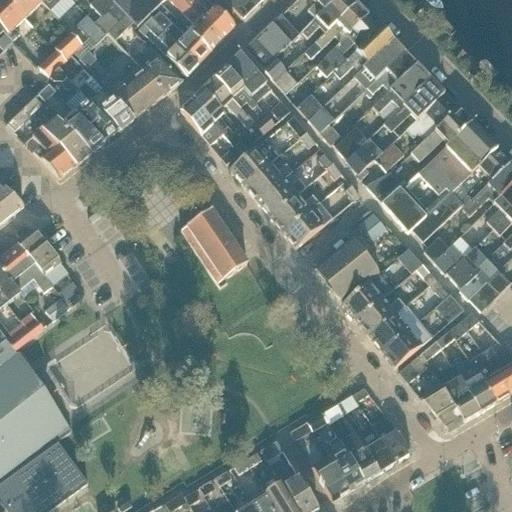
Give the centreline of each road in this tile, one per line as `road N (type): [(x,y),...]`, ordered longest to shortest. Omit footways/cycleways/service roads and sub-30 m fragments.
road 1 (residential): [(437,460),(163,117)]
road 2 (residential): [(511,134),(382,0)]
road 3 (residential): [(163,117),(284,0)]
road 4 (residential): [(31,221),(163,117)]
